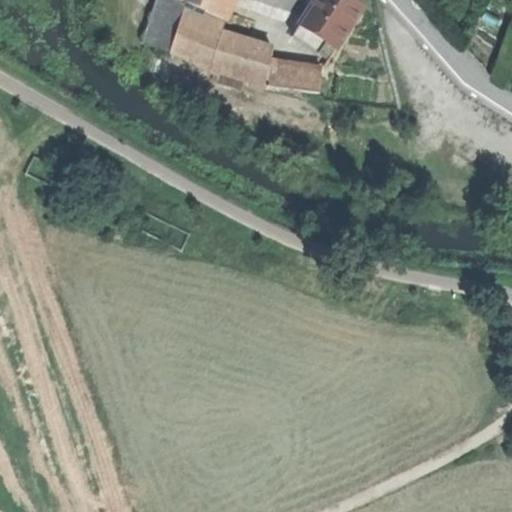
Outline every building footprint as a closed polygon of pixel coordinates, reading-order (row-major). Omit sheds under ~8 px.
[(225,24),(235,0),(178,0),(177,3),(188,8),(225,24)] [(326,41),(339,49),(365,8),(352,0),(318,0),(302,26),(326,41)] [(222,36),(225,24),(188,8),(172,54),(212,70),(222,36)] [(319,53),(326,41),(302,26),(295,38),(319,53)] [(274,52),(222,36),(212,70),(269,88),(272,65),(274,52)] [(323,72),(272,65),(269,88),(320,94),(323,72)]
